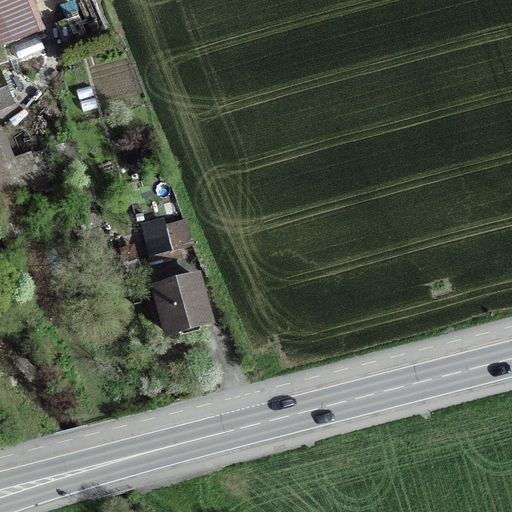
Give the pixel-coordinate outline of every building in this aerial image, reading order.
[(0,0),(0,49),(38,35),(23,0),(0,0)] [(2,76),(0,76),(0,103),(8,100),(11,99),(2,76)] [(48,278),(0,158),(0,232),(22,288),(36,282),(48,278)] [(165,225),(171,251),(192,245),(195,245),(186,219),(165,225)] [(142,227),(150,257),(164,253),(171,251),(165,225),(164,222),(142,227)] [(197,277),(156,289),(168,334),(210,322),(203,300),(197,277)]
